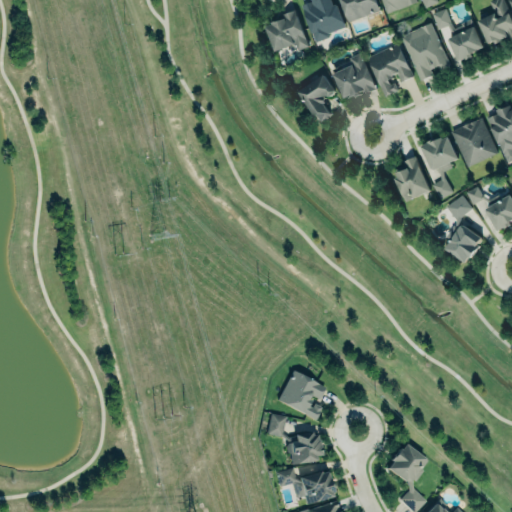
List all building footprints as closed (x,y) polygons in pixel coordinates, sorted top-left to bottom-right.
[(299,3),(307,0),(333,0),(334,2),(337,1),(346,26),(329,32),(329,34),(328,37),(314,42),(299,3)] [(340,0),(376,0),(380,9),(348,21),(340,0)] [(380,0),(386,13),(417,1),(416,0),(380,0)] [(487,45),(511,35),(511,22),(503,0),(489,0),(488,0),(493,13),(477,19),(487,45)] [(447,25),(436,28),(430,12),(445,7),(449,21),(452,26),(453,29),(450,30),(447,25)] [(282,13),(295,8),(308,45),(297,49),(294,42),(274,49),(266,25),(272,23),(271,21),(284,16),(282,13)] [(449,37),(449,39),(458,60),(464,57),(466,57),(470,55),(471,52),(483,46),(473,25),(469,18),(461,22),(464,30),(449,37)] [(420,79),(400,36),(430,21),(450,64),(440,69),(438,64),(430,68),(433,73),(420,79)] [(384,95),(367,56),(398,42),(413,75),(401,80),(397,71),(392,73),(393,76),(388,78),(390,83),(394,81),(398,89),(384,95)] [(360,51),(377,87),(364,93),(362,89),(358,91),(358,92),(351,96),(350,93),(344,96),(331,67),(340,63),(342,67),(351,63),(349,57),(360,51)] [(297,90),(323,73),(334,89),(334,92),(330,95),(327,94),(326,93),(324,102),(323,102),(330,112),(318,120),(297,90)] [(485,115),(506,161),(511,158),(511,149),(511,147),(511,146),(511,102),(509,104),(505,106),(504,104),(495,108),(495,110),(485,115)] [(448,129),(481,115),(498,152),(465,167),(448,129)] [(421,144),(428,141),(427,140),(432,138),(433,139),(441,135),(443,137),(447,135),(458,157),(449,161),(451,166),(443,170),(443,176),(452,191),(440,198),(432,183),(441,178),(439,171),(437,167),(435,168),(432,167),(421,144)] [(415,154),(430,189),(405,200),(395,177),(398,176),(395,169),(406,164),(404,159),(415,154)] [(484,208),(490,204),(482,198),(472,203),(465,191),(477,185),(482,194),(489,198),(498,193),(501,198),(510,193),(511,196),(511,218),(509,220),(511,224),(505,227),(503,225),(496,228),(484,208)] [(482,237),(459,223),(443,248),(466,262),(482,237)] [(324,385),(292,369),(277,398),(314,418),(321,405),(313,401),(311,406),(307,404),(309,399),(307,397),(310,393),(317,397),(324,385)] [(280,436),(284,415),(270,412),(265,432),(280,436)] [(319,458),(317,431),(286,434),(289,462),(319,458)] [(404,442),(426,459),(420,467),(422,469),(414,479),(411,477),(410,479),(411,486),(425,499),(413,511),(398,498),(407,489),(406,479),(403,480),(386,467),(391,459),(390,458),(398,447),(400,448),(404,442)] [(298,478),(298,476),(319,469),(320,471),(326,470),(333,491),(331,491),(332,495),(306,502),(304,493),(295,496),(291,481),(278,485),(275,471),(292,466),(294,476),(298,478)] [(295,511),(335,499),(339,511),(295,511)] [(422,511),(433,501),(444,511),(450,511),(455,507),(460,511),(422,511)]
